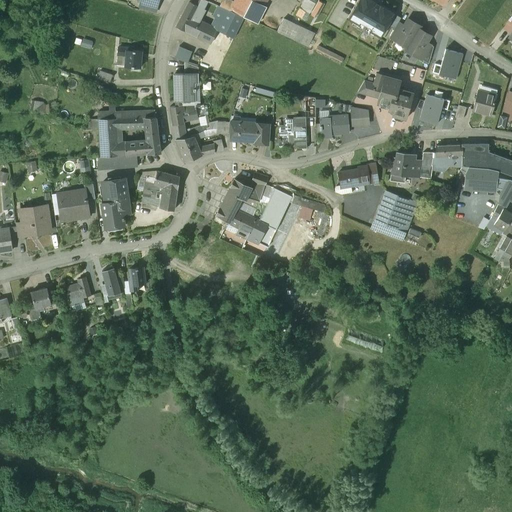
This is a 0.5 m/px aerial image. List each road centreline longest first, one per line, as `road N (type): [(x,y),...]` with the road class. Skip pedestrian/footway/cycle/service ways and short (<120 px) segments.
road 1 (residential): [(187,179),(214,159),(290,167),(401,138),(511,138)]
road 2 (track): [(294,511),(243,463),(189,377),(164,242)]
road 3 (residential): [(187,179),(167,141),(161,68),(182,0)]
road 4 (residential): [(164,242),(0,278)]
road 5 (residential): [(404,0),(511,70)]
